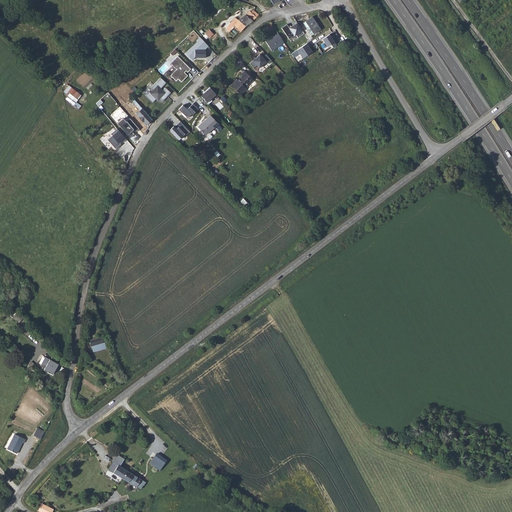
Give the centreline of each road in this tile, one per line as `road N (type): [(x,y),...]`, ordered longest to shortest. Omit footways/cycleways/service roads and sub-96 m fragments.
road 1 (unclassified): [(76,432),(66,404),(80,308),(98,243),(150,128),(261,21),(338,0)]
road 2 (tertiary): [(76,432),(438,155)]
road 3 (trunk): [(393,0),(511,180)]
road 4 (trunk): [(511,156),(407,0)]
road 5 (unclassified): [(438,155),(339,0)]
